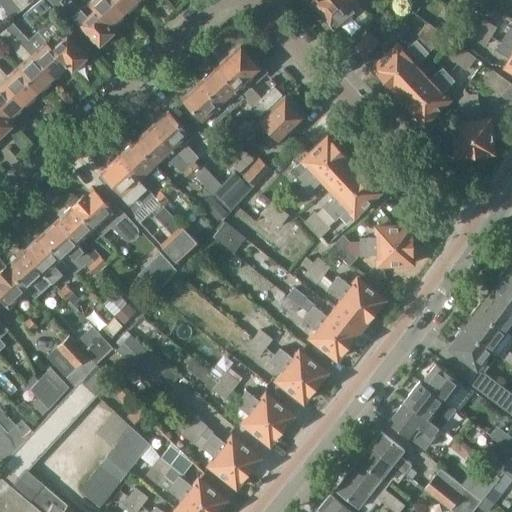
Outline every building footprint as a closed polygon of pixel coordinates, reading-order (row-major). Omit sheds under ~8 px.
[(20,10),(11,0),(0,0),(0,2),(12,17),(20,10)] [(11,0),(20,10),(30,2),(28,0),(11,0)] [(50,7),(43,0),(40,0),(23,15),(31,23),(50,7)] [(91,0),(88,3),(91,6),(111,27),(125,14),(111,0),(91,0)] [(137,3),(140,0),(139,0),(111,0),(125,14),(131,8),(134,9),(137,6),(137,3)] [(355,12),(344,0),(318,0),(313,4),(326,19),(334,29),(355,12)] [(344,0),(355,12),(361,20),(367,15),(354,0),(344,0)] [(111,27),(91,6),(82,14),(70,1),(64,7),(71,15),(79,25),(80,25),(99,46),(115,32),(111,27)] [(38,32),(46,41),(51,47),(68,66),(72,71),(76,67),(78,68),(83,63),(83,61),(87,57),(53,19),(38,32)] [(495,27),(483,20),(477,29),(490,37),(495,27)] [(416,40),(421,46),(426,52),(445,34),(434,26),(427,22),(418,34),(419,35),(416,40)] [(6,28),(53,80),(68,66),(51,47),(46,41),(37,50),(13,23),(6,28)] [(402,24),(393,34),(399,40),(409,30),(402,24)] [(511,27),(510,26),(500,43),(511,49),(511,27)] [(0,35),(24,62),(16,69),(38,94),(53,80),(6,28),(0,33),(0,35)] [(477,29),(472,38),(485,46),(490,37),(477,29)] [(362,59),(378,43),(369,33),(353,49),(362,59)] [(372,68),(384,80),(421,46),(416,40),(404,52),(397,45),(372,68)] [(458,43),(449,56),(457,63),(467,50),(458,43)] [(511,49),(500,43),(495,51),(509,59),(505,66),(511,70),(511,49)] [(241,46),(227,59),(224,59),(219,63),(219,66),(217,67),(239,91),(253,77),(256,81),(266,72),(264,71),(241,46)] [(421,46),(384,80),(397,95),(422,71),(415,64),(427,52),(426,52),(421,46)] [(467,50),(457,63),(467,70),(476,57),(467,50)] [(200,84),(227,114),(245,98),(239,91),(217,67),(210,74),(207,74),(203,78),(202,81),(200,84)] [(397,95),(410,108),(447,74),(442,67),(429,79),(422,71),(397,95)] [(0,81),(23,107),(38,94),(16,69),(8,77),(0,68),(0,81)] [(511,86),(491,72),(483,83),(511,103),(511,86)] [(453,80),(447,74),(410,108),(424,123),(448,100),(441,92),(453,80)] [(0,110),(9,120),(23,107),(0,81),(0,110)] [(210,130),(227,114),(200,84),(194,89),(191,89),(186,93),(186,96),(183,99),(210,130)] [(273,87),(262,98),(252,107),(260,116),(281,95),(273,87)] [(285,98),(261,121),(279,140),(303,117),(300,114),(302,112),(290,99),(287,101),(285,98)] [(478,103),(470,104),(475,155),(493,153),(489,119),(480,120),(478,103)] [(456,157),(475,155),(470,104),(462,105),(463,121),(452,122),(456,157)] [(0,135),(12,124),(9,120),(0,110),(0,135)] [(153,128),(187,167),(193,161),(198,157),(183,140),(190,134),(170,112),(166,115),(165,114),(157,121),(159,123),(153,128)] [(239,126),(247,135),(254,128),(246,120),(239,126)] [(233,148),(239,142),(247,135),(239,126),(225,140),(233,148)] [(187,167),(153,128),(147,134),(144,133),(139,138),(139,141),(136,143),(156,165),(162,159),(170,166),(172,164),(181,173),(181,172),(190,181),(196,176),(194,174),(187,167)] [(327,137),(295,167),(302,174),(296,179),(302,185),(339,150),(327,137)] [(233,148),(224,157),(239,172),(254,159),(239,142),(233,148)] [(125,153),(120,159),(147,188),(156,179),(149,171),(156,165),(136,143),(133,146),(130,146),(126,150),(125,153)] [(339,150),(302,185),(308,191),(320,180),(327,188),(352,164),(339,150)] [(261,157),(244,177),(253,187),(271,167),(261,157)] [(147,188),(120,159),(114,164),(113,162),(104,170),(105,171),(103,174),(110,182),(106,185),(119,200),(123,196),(130,203),(136,213),(154,196),(147,188)] [(193,161),(187,167),(194,174),(200,168),(193,161)] [(334,195),(321,207),(328,213),(366,178),(352,164),(327,188),(334,195)] [(200,168),(194,174),(196,176),(198,179),(212,193),(221,185),(203,166),(200,168)] [(221,185),(212,193),(218,199),(230,211),(252,188),(236,171),(221,185)] [(366,178),(328,213),(333,219),(337,215),(345,224),(379,192),(366,178)] [(118,206),(113,211),(94,189),(86,196),(85,194),(73,205),(101,235),(112,225),(125,238),(127,239),(128,240),(129,240),(130,240),(132,240),(133,239),(134,239),(135,238),(136,237),(137,236),(137,234),(137,233),(137,232),(137,231),(137,230),(136,228),(137,227),(118,206)] [(161,190),(154,196),(163,205),(169,199),(161,190)] [(217,200),(209,207),(220,219),(228,212),(217,200)] [(272,202),(262,215),(281,228),(290,215),(272,202)] [(58,222),(101,269),(107,263),(90,245),(101,235),(73,205),(64,214),(64,217),(58,222)] [(172,234),(181,225),(163,207),(154,215),(172,234)] [(235,208),(213,237),(234,253),(246,237),(237,230),(232,226),(242,213),(235,208)] [(314,210),(304,220),(312,228),(322,219),(316,213),(314,210)] [(322,219),(312,228),(319,236),(329,227),(322,219)] [(42,237),(61,258),(74,272),(85,262),(96,274),(101,269),(58,222),(53,227),(50,227),(44,232),(44,235),(42,237)] [(172,234),(161,243),(178,262),(198,244),(181,225),(172,234)] [(360,238),(360,247),(412,244),(411,226),(376,227),(376,237),(360,238)] [(351,243),(343,236),(332,246),(349,266),(358,258),(347,247),(351,243)] [(31,247),(25,253),(51,281),(60,272),(54,265),(61,258),(42,237),(40,239),(36,239),(31,244),(31,247)] [(360,247),(361,256),(377,255),(377,265),(413,263),(412,244),(360,247)] [(52,282),(51,281),(25,253),(19,258),(16,258),(7,266),(28,289),(35,297),(52,282)] [(311,261),(305,256),(300,263),(306,267),(311,261)] [(328,266),(318,258),(316,257),(310,265),(322,275),(328,266)] [(315,283),(322,275),(310,265),(303,274),(315,283)] [(7,266),(6,267),(0,272),(0,297),(8,307),(28,289),(7,266)] [(499,281),(492,291),(511,306),(511,276),(504,270),(499,277),(499,281)] [(337,275),(331,282),(372,314),(384,299),(357,278),(351,285),(337,275)] [(339,299),(333,307),(360,329),(372,314),(331,282),(326,288),(339,299)] [(60,290),(68,299),(74,293),(66,285),(60,290)] [(293,286),(286,295),(298,305),(308,312),(348,344),(360,329),(333,307),(327,315),(314,305),(315,304),(305,296),(293,286)] [(511,323),(511,306),(492,291),(484,301),(480,301),(475,308),(506,332),(511,323)] [(286,295),(280,304),(292,314),(298,305),(286,295)] [(123,299),(112,311),(124,323),(135,311),(123,299)] [(471,318),(463,328),(497,353),(492,349),(506,332),(475,308),(470,314),(471,318)] [(310,337),(337,359),(348,344),(308,312),(303,319),(316,330),(310,337)] [(30,318),(24,323),(32,332),(38,326),(30,318)] [(0,348),(4,345),(0,339),(8,332),(0,322),(0,348)] [(449,347),(478,370),(482,373),(483,371),(497,353),(463,328),(462,330),(460,331),(456,336),(456,338),(449,347)] [(260,329),(254,338),(266,348),(273,339),(272,339),(260,329)] [(97,331),(80,347),(95,363),(97,364),(113,348),(112,347),(109,343),(97,331)] [(45,355),(73,385),(79,379),(81,380),(91,369),(94,365),(95,363),(80,347),(68,334),(45,355)] [(131,334),(117,350),(133,365),(147,349),(131,334)] [(254,338),(247,346),(260,356),(266,348),(254,338)] [(280,347),(275,354),(315,386),(326,372),(299,350),(293,357),(280,347)] [(275,354),(269,362),(282,372),(276,379),(303,401),(315,386),(275,354)] [(183,361),(189,366),(187,368),(209,385),(212,388),(219,380),(194,360),(188,355),(183,361)] [(91,369),(81,380),(97,394),(106,384),(127,405),(132,399),(97,364),(95,363),(94,365),(91,369)] [(436,364),(421,383),(447,403),(462,385),(436,364)] [(25,383),(39,399),(48,408),(68,386),(49,366),(38,379),(33,374),(25,383)] [(482,373),(478,370),(469,383),(511,415),(511,393),(483,371),(482,373)] [(226,371),(219,380),(231,390),(238,381),(226,371)] [(73,385),(72,387),(89,403),(97,394),(81,380),(79,379),(73,385)] [(219,380),(212,388),(233,405),(234,403),(248,415),(242,422),(270,444),(281,429),(241,397),(231,390),(219,380)] [(447,403),(421,383),(419,381),(408,396),(410,397),(406,402),(437,427),(440,423),(437,421),(449,405),(447,403)] [(65,395),(82,411),(89,403),(72,387),(65,395)] [(247,390),(241,397),(281,429),(293,415),(265,393),(259,400),(247,390)] [(65,395),(58,403),(75,418),(82,411),(65,395)] [(187,418),(184,421),(248,471),(259,457),(232,435),(226,443),(212,432),(213,430),(207,426),(194,416),(197,411),(182,398),(174,407),(187,418)] [(48,408),(39,399),(33,405),(42,414),(48,408)] [(388,421),(410,438),(419,427),(427,433),(431,428),(434,430),(437,427),(406,402),(402,407),(400,406),(398,408),(394,409),(390,413),(390,418),(388,421)] [(58,403),(51,410),(68,426),(75,418),(58,403)] [(138,406),(129,415),(136,423),(145,413),(138,406)] [(61,433),(68,426),(51,410),(44,418),(61,433)] [(0,414),(0,422),(20,444),(23,441),(30,433),(33,430),(23,418),(16,425),(4,411),(0,414)] [(44,418),(37,426),(54,441),(61,433),(44,418)] [(209,465),(236,487),(248,471),(184,421),(176,430),(180,433),(193,443),(199,448),(201,446),(215,457),(209,465)] [(20,444),(0,422),(0,450),(8,458),(9,457),(16,449),(20,444)] [(129,425),(120,436),(141,452),(148,442),(129,425)] [(47,449),(54,441),(37,426),(33,430),(30,433),(47,449)] [(495,429),(490,435),(511,451),(511,450),(511,436),(501,428),(495,429)] [(372,441),(368,445),(403,472),(409,464),(398,455),(403,449),(380,431),(379,432),(375,432),(371,437),(372,441)] [(47,449),(30,433),(23,441),(40,456),(47,449)] [(114,445),(134,461),(141,452),(120,436),(114,445)] [(23,441),(20,444),(16,449),(32,465),(40,456),(23,441)] [(127,470),(134,461),(114,445),(107,453),(127,470)] [(392,478),(396,482),(403,472),(368,445),(365,450),(362,448),(357,455),(358,458),(357,459),(388,483),(392,478)] [(32,465),(16,449),(9,457),(26,472),(32,465)] [(0,464),(1,466),(3,464),(8,458),(0,450),(0,464)] [(121,478),(127,470),(107,453),(101,462),(121,478)] [(164,475),(173,482),(211,511),(215,511),(226,500),(199,478),(192,486),(169,468),(171,466),(158,456),(151,465),(164,475)] [(9,457),(8,458),(3,464),(19,479),(26,472),(9,457)] [(350,469),(346,473),(382,502),(394,511),(399,511),(405,505),(384,488),(388,483),(357,459),(357,460),(354,459),(348,466),(350,469)] [(511,459),(503,470),(511,476),(511,459)] [(480,461),(462,484),(482,500),(500,477),(480,461)] [(121,478),(101,462),(94,471),(114,488),(121,478)] [(1,466),(0,466),(0,475),(13,486),(19,479),(3,464),(1,466)] [(164,475),(151,465),(144,474),(157,484),(164,475)] [(441,467),(424,488),(455,511),(473,511),(482,500),(462,484),(441,467)] [(107,496),(114,488),(94,471),(87,480),(107,496)] [(382,502),(346,473),(343,477),(340,477),(334,483),(336,486),(335,487),(334,488),(365,511),(369,511),(376,503),(379,506),(382,502)] [(43,511),(37,507),(30,501),(13,486),(0,475),(0,511),(43,511)] [(99,507),(107,496),(87,480),(80,490),(97,504),(96,505),(99,507)] [(182,500),(175,508),(180,511),(211,511),(173,482),(168,489),(182,500)] [(37,507),(51,491),(43,485),(30,501),(37,507)] [(135,486),(128,496),(140,506),(147,496),(135,486)] [(486,497),(494,503),(501,494),(493,487),(486,497)] [(134,511),(140,506),(128,496),(119,489),(105,507),(111,511),(134,511)] [(47,511),(59,498),(51,491),(37,507),(43,511),(47,511)] [(322,511),(352,511),(330,493),(318,508),(322,511)] [(486,497),(478,506),(485,511),(486,511),(494,503),(486,497)] [(61,511),(67,505),(59,498),(47,511),(61,511)]
